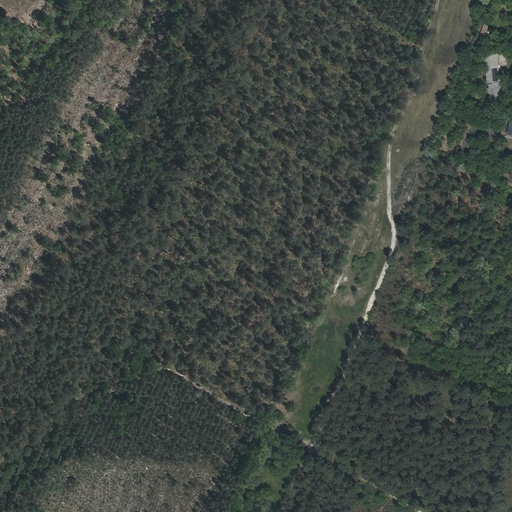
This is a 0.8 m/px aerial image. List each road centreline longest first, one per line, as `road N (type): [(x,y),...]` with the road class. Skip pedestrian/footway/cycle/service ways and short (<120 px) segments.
road 1 (track): [(279,511),(399,244),(393,143),(416,95),(442,0)]
road 2 (track): [(0,316),(130,350),(423,511)]
